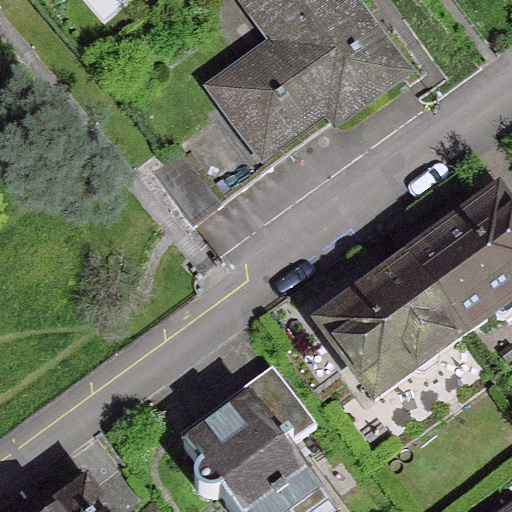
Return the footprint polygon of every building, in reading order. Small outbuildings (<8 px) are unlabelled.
[(259,160),(322,114),(331,126),(399,78),(372,41),(367,44),(355,27),(360,24),(342,0),(244,0),(242,2),(274,47),(211,92),(259,160)] [(175,154),(216,209),(268,172),(259,160),(227,116),(175,154)] [(188,229),(216,209),(175,154),(148,174),(188,229)] [(511,222),(494,198),(404,263),(460,339),(487,319),(487,320),(498,322),(511,313),(511,304),(511,301),(511,300),(511,222)] [(404,263),(315,328),(370,404),(408,377),(419,380),(432,370),(433,358),(460,339),(404,263)] [(215,500),(224,511),(327,511),(282,451),(311,430),(273,379),(178,449),(194,471),(191,476),(189,482),(190,489),(193,494),(197,498),(203,501),(209,501),(215,500)] [(92,511),(80,495),(57,511),(92,511)]
